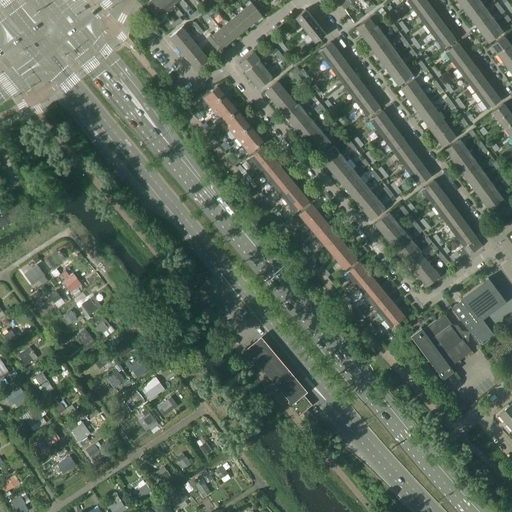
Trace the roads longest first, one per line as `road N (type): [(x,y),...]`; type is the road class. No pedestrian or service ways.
road 1 (trunk): [(469,511),(159,137)]
road 2 (residential): [(493,247),(422,302),(223,60)]
road 3 (residential): [(493,247),(311,0)]
road 4 (trunk): [(47,56),(221,264)]
road 5 (trunk): [(221,264),(344,414)]
road 6 (trunk): [(159,137),(81,28)]
road 7 (trunk): [(159,137),(70,37)]
road 8 (trunk): [(344,414),(432,511)]
road 9 (residential): [(435,0),(511,103)]
